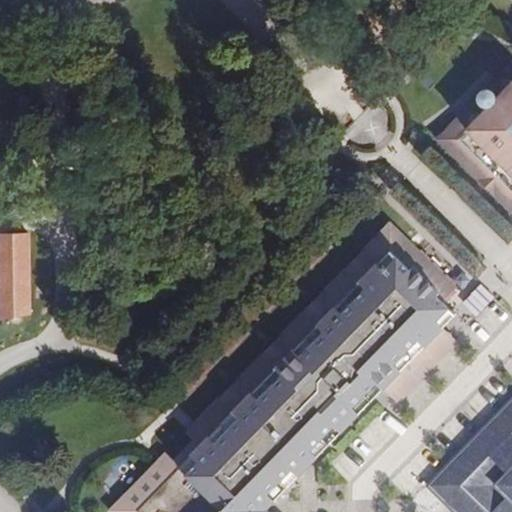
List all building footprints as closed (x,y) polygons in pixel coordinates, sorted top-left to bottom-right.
[(511,65),(507,61),(433,135),(511,211),(511,65)] [(270,511),(268,510),(384,391),(398,405),(458,339),(445,327),(455,314),(449,308),(444,303),(459,285),(389,222),(192,426),(207,442),(204,446),(188,461),(178,471),(171,464),(164,456),(158,461),(108,511),(270,511)] [(0,319),(31,312),(31,233),(0,233),(0,319)] [(511,511),(511,395),(426,485),(451,511),(511,511)] [(207,442),(192,426),(189,430),(182,437),(164,456),(171,464),(178,471),(188,461),(204,446),(207,442)]
